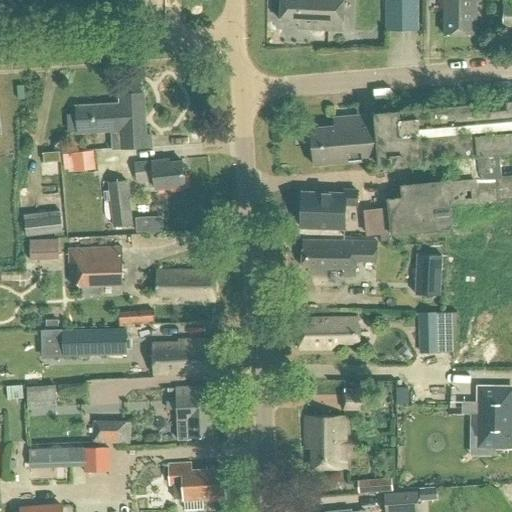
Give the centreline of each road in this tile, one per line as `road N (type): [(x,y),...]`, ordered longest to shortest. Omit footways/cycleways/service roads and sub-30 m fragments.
road 1 (residential): [(241,98),(271,511)]
road 2 (residential): [(241,98),(511,74)]
road 3 (residential): [(0,53),(236,36)]
